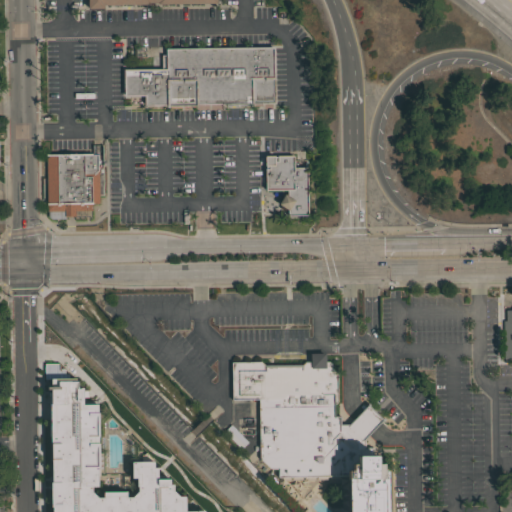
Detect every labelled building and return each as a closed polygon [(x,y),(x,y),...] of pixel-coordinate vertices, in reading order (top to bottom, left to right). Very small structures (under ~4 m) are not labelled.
[(205,0),(205,5),(145,6),(145,4),(137,4),(137,6),(91,6),(91,10),(75,10),(75,0),(205,0)] [(273,46),(273,77),(274,77),(274,103),(250,104),(221,105),(221,104),(196,104),(196,106),(166,107),(166,105),(143,105),(143,95),(123,96),(122,69),(160,68),(160,54),(164,54),(164,48),(273,46)] [(45,154),(91,153),(91,154),(97,154),(97,160),(99,160),(99,163),(97,163),(97,164),(102,164),(102,195),(98,195),(98,203),(91,203),(91,210),(74,210),(74,216),(63,216),(63,211),(46,211),(45,154)] [(307,215),(286,215),(286,209),(277,204),(283,193),(286,195),(286,190),(265,190),(264,155),(292,155),(293,160),(305,160),(307,215)] [(504,321),(504,309),(509,309),(511,306),(511,358),(503,358),(502,321),(504,321)] [(367,404),(382,419),(363,439),(363,447),(372,447),(372,456),(376,456),(376,463),(381,463),(381,470),(386,470),(387,511),(347,511),(346,475),(338,476),(338,478),(278,479),(278,477),(277,477),(277,468),(269,469),(259,459),(257,399),(231,400),(230,362),(260,361),(262,363),(302,363),(304,361),(309,361),(309,353),(324,353),(324,361),(327,361),(330,363),(331,369),(336,374),(336,401),(333,404),(333,416),(339,415),(339,424),(348,424),(367,404)] [(49,380),(49,393),(47,393),(49,481),(48,481),(48,507),(49,507),(49,511),(202,511),(200,510),(183,510),(183,496),(177,496),(171,491),(171,484),(167,484),(167,478),(155,478),(155,468),(151,468),(151,461),(129,461),(129,477),(133,477),(133,486),(135,486),(135,491),(129,497),(124,497),(124,491),(101,491),(101,497),(96,497),(90,492),(90,487),(96,487),(96,476),(97,475),(97,473),(98,473),(98,448),(97,448),(97,443),(96,442),(95,404),(80,405),(80,388),(74,388),(74,381),(72,381),(72,379),(49,380)]
